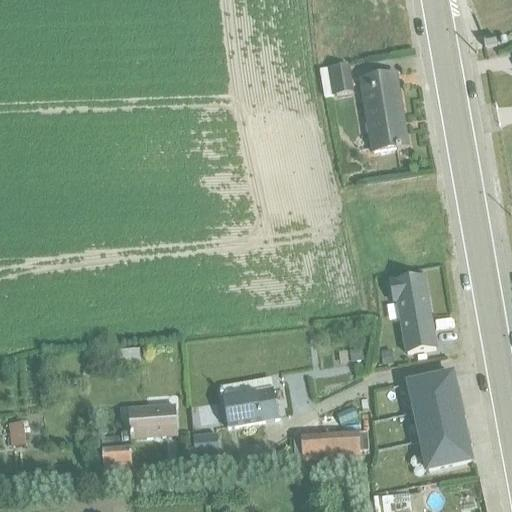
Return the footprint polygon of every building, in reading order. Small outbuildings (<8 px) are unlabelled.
[(349,0),(355,42),(391,37),(384,0),(349,0)] [(348,31),(328,35),(333,58),(353,53),(348,31)] [(322,72),(321,72),(324,101),(327,100),(355,95),(350,68),(331,71),(329,71),(322,72)] [(396,76),(359,82),(372,155),(409,149),(396,76)] [(406,282),(390,285),(394,307),(399,306),(407,357),(437,352),(424,279),(414,280),(406,282)] [(140,351),(115,353),(116,366),(141,364),(140,351)] [(416,416),(463,406),(460,391),(456,392),(453,377),(410,387),(416,416)] [(224,392),(221,393),(221,397),(223,397),(229,431),(280,422),(272,380),(223,390),(224,392)] [(195,405),(199,426),(224,422),(221,401),(195,405)] [(463,406),(416,416),(422,443),(465,434),(462,421),(466,420),(463,406)] [(131,435),(131,442),(179,438),(176,408),(130,411),(131,435)] [(25,425),(11,427),(14,449),(27,448),(25,425)] [(465,434),(422,443),(429,474),(472,464),(468,449),(472,448),(469,433),(465,434)] [(369,434),(302,439),(303,465),(361,462),(361,453),(370,453),(369,434)] [(131,442),(131,435),(122,437),(123,438),(101,440),(104,470),(133,467),(131,442)] [(218,437),(194,440),(196,460),(220,457),(218,437)] [(382,500),(374,500),(375,511),(423,511),(422,494),(397,497),(397,499),(383,501),(382,500)]
